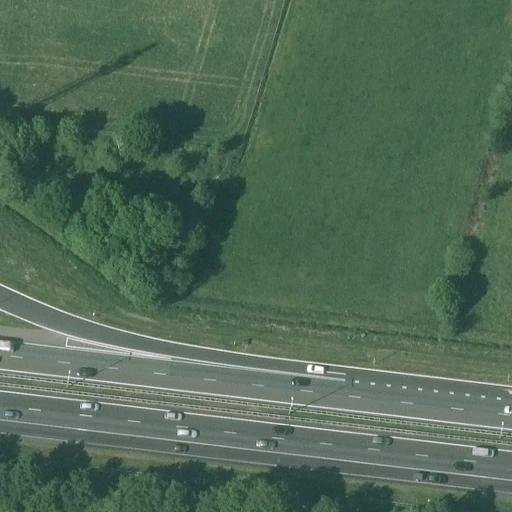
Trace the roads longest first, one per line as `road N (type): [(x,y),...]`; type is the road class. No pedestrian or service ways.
road 1 (motorway): [(0,407),(511,467)]
road 2 (motorway): [(343,397),(105,337),(0,299)]
road 3 (motorway): [(343,397),(0,356)]
road 4 (motorway): [(511,416),(343,397)]
